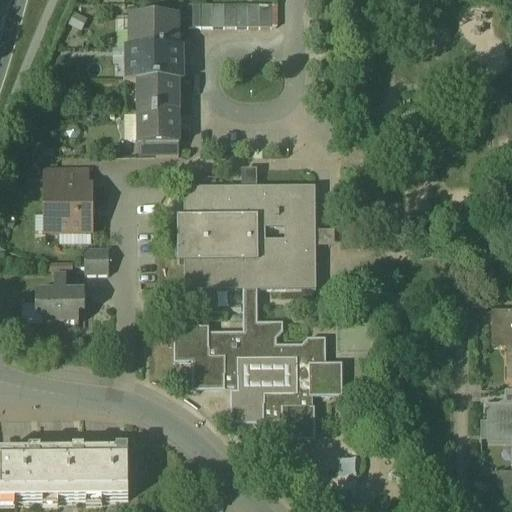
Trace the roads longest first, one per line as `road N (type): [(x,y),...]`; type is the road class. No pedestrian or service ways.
road 1 (residential): [(262,511),(162,419),(121,401),(0,382)]
road 2 (residential): [(293,48),(221,53),(208,76),(213,99),(234,114),(274,113),(293,86)]
